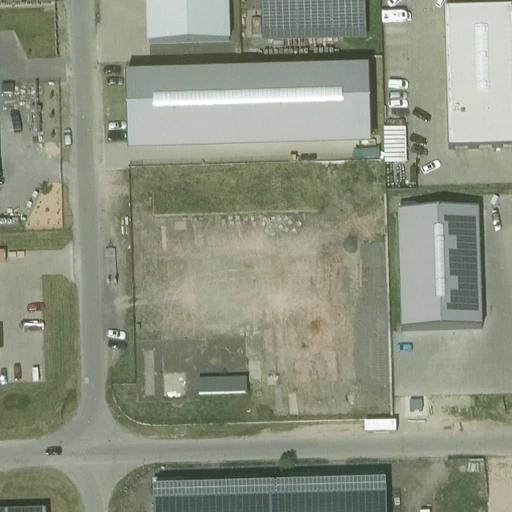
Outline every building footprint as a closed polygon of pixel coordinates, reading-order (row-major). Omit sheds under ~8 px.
[(146,0),(148,49),(231,46),(229,0),(146,0)] [(275,0),(276,38),(363,36),(362,0),(275,0)] [(511,12),(443,15),(448,153),(511,151),(511,12)] [(128,79),(131,157),(369,150),(367,72),(128,79)] [(398,218),(401,335),(481,333),(478,216),(398,218)] [(384,511),(384,491),(157,497),(157,511),(384,511)]
